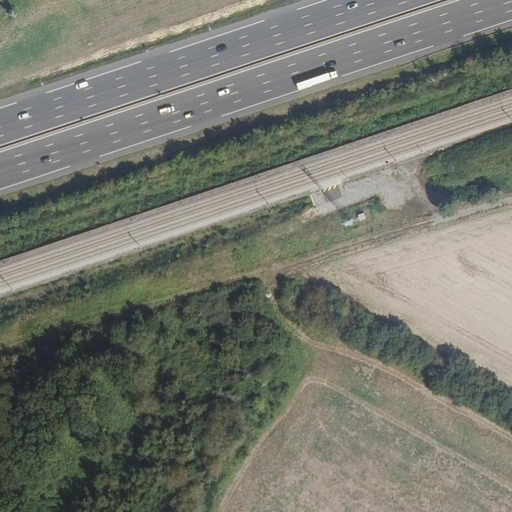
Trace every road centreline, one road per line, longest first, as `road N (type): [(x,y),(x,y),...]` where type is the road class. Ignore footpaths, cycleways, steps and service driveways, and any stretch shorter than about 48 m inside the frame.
road 1 (motorway): [(0,171),(511,2)]
road 2 (motorway): [(380,0),(0,126)]
